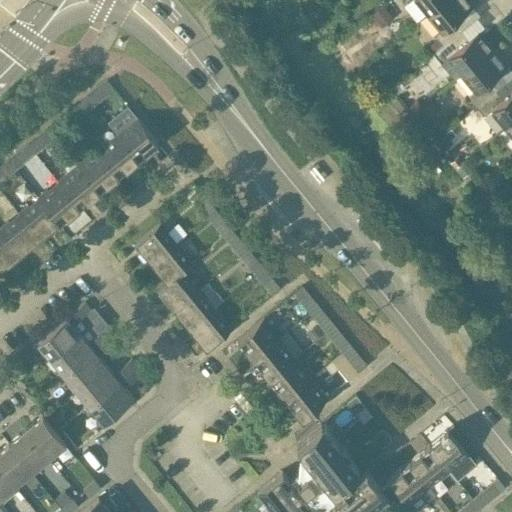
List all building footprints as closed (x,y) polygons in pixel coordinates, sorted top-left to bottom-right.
[(406,0),(407,1),(408,0),(418,0),(428,12),(441,0),(406,0)] [(441,0),(428,12),(441,28),(434,34),(442,44),(453,35),(453,36),(461,29),(462,28),(454,19),(473,3),(470,0),(441,0)] [(371,13),(379,23),(391,13),(383,3),(371,13)] [(461,29),(453,36),(453,35),(442,44),(433,51),(441,62),(448,56),(462,72),(493,46),(479,29),(469,38),(461,29)] [(507,64),(493,46),(462,72),(475,88),(468,94),(476,104),(496,88),(488,79),(507,64)] [(107,78),(97,87),(103,95),(114,86),(107,78)] [(492,109),(505,125),(511,119),(511,90),(504,98),(496,88),(476,104),(485,114),(492,109)] [(88,94),(77,103),(84,111),(95,102),(88,94)] [(408,106),(413,112),(421,105),(416,99),(408,106)] [(419,109),(424,115),(435,106),(430,100),(419,109)] [(68,110),(57,119),(64,127),(75,118),(68,110)] [(127,122),(117,130),(119,132),(138,156),(158,140),(139,116),(128,125),(127,122)] [(49,126),(38,135),(44,143),(55,134),(49,126)] [(107,139),(97,146),(99,149),(118,172),(138,156),(119,132),(109,141),(107,139)] [(439,138),(436,141),(444,150),(447,148),(449,146),(450,140),(444,134),(439,138)] [(29,142),(18,151),(25,160),(36,150),(29,142)] [(87,155),(78,162),(80,164),(99,188),(118,172),(99,149),(89,157),(87,155)] [(451,161),(455,166),(462,160),(458,155),(451,161)] [(10,159),(0,166),(0,169),(5,176),(16,167),(10,159)] [(472,168),(466,160),(456,168),(460,172),(466,174),(472,168)] [(68,171),(58,179),(60,181),(79,204),(99,188),(80,164),(70,173),(68,171)] [(48,187),(39,194),(41,197),(60,220),(79,204),(60,181),(49,189),(48,187)] [(474,198),(480,207),(485,203),(485,197),(482,192),(474,198)] [(207,196),(199,203),(208,214),(216,208),(207,196)] [(28,203),(19,210),(21,213),(40,237),(60,220),(41,197),(30,205),(28,203)] [(9,219),(0,226),(0,227),(1,229),(21,253),(40,237),(21,213),(11,221),(9,219)] [(223,216),(215,222),(224,234),(232,227),(223,216)] [(161,220),(135,241),(151,260),(174,241),(166,230),(168,228),(161,220)] [(0,267),(1,269),(21,253),(1,229),(0,229),(0,267)] [(239,236),(231,242),(240,253),(248,246),(239,236)] [(174,241),(151,260),(167,280),(184,265),(185,267),(191,262),(183,251),(185,249),(176,239),(174,241)] [(255,255),(247,262),(256,273),(264,266),(255,255)] [(167,280),(158,287),(173,306),(197,286),(189,276),(191,274),(185,267),(184,265),(167,280)] [(271,275),(263,282),(273,293),(281,286),(271,275)] [(197,286),(173,306),(190,328),(214,308),(206,297),(208,295),(199,284),(197,286)] [(310,293),(302,300),(311,311),(319,304),(310,293)] [(85,301),(74,310),(79,316),(90,307),(85,301)] [(214,308),(190,328),(206,347),(230,327),(222,317),(224,315),(217,306),(214,308)] [(326,313),(318,319),(327,330),(335,324),(326,313)] [(38,339),(33,343),(35,345),(40,341),(50,354),(79,329),(67,314),(37,338),(38,339)] [(263,316),(238,337),(253,356),(276,336),(268,326),(270,324),(263,316)] [(317,322),(307,331),(314,340),(324,331),(317,322)] [(106,325),(94,335),(100,341),(111,332),(106,325)] [(276,336),(253,356),(269,375),(292,355),(294,353),(301,347),(286,328),(279,334),(276,336)] [(79,329),(50,354),(61,367),(57,371),(59,374),(93,346),(79,329)] [(111,332),(100,341),(105,348),(117,339),(111,332)] [(342,332),(334,339),(343,350),(351,343),(342,332)] [(343,350),(325,365),(328,369),(335,370),(339,366),(348,378),(359,370),(367,363),(358,352),(351,343),(343,350)] [(93,346),(59,374),(61,376),(66,372),(78,387),(106,362),(93,346)] [(292,355),(269,375),(283,393),(286,396),(290,393),(309,376),(301,366),(303,364),(294,353),(292,355)] [(132,357),(120,366),(125,373),(137,363),(132,357)] [(106,362),(78,387),(82,393),(88,400),(83,404),(85,406),(102,393),(120,378),(106,362)] [(137,363),(125,373),(131,380),(143,370),(137,363)] [(290,393),(286,396),(302,416),(326,397),(318,387),(320,385),(311,374),(309,376),(290,393)] [(102,393),(85,406),(87,408),(92,404),(103,419),(133,395),(131,393),(120,378),(102,393)] [(356,393),(347,401),(356,412),(365,404),(356,393)] [(121,411),(136,399),(133,395),(118,407),(121,411)] [(116,415),(113,412),(104,419),(107,423),(116,415)] [(43,414),(25,429),(48,456),(65,442),(43,414)] [(321,421),(297,440),(305,450),(335,486),(359,467),(359,466),(348,452),(346,454),(338,445),(341,443),(322,420),(321,421)] [(383,426),(374,434),(383,445),(392,438),(383,426)] [(449,427),(429,444),(448,467),(458,458),(460,461),(470,453),(449,427)] [(25,429),(8,442),(31,470),(48,456),(25,429)] [(8,442),(0,449),(0,466),(14,484),(31,470),(8,442)] [(429,444),(409,460),(428,483),(439,474),(441,477),(450,469),(448,467),(429,444)] [(301,467),(289,477),(317,511),(325,511),(320,506),(362,471),(359,467),(335,486),(305,450),(302,452),(301,467)] [(392,480),(383,487),(386,492),(403,511),(412,511),(436,492),(428,483),(409,460),(389,476),(392,480)] [(0,466),(0,495),(14,484),(0,466)] [(283,468),(259,488),(270,502),(272,500),(280,509),(277,511),(278,511),(317,511),(289,477),(283,468)] [(362,471),(320,506),(325,511),(356,511),(361,508),(363,511),(386,492),(383,487),(371,473),(367,468),(362,471)] [(498,478),(493,482),(499,490),(504,485),(498,478)] [(95,479),(83,488),(89,495),(100,485),(95,479)] [(64,489),(55,497),(62,505),(61,506),(66,511),(67,511),(78,503),(73,497),(71,498),(64,489)] [(484,489),(473,498),(479,506),(491,497),(484,489)] [(112,511),(98,494),(76,511),(112,511)]
